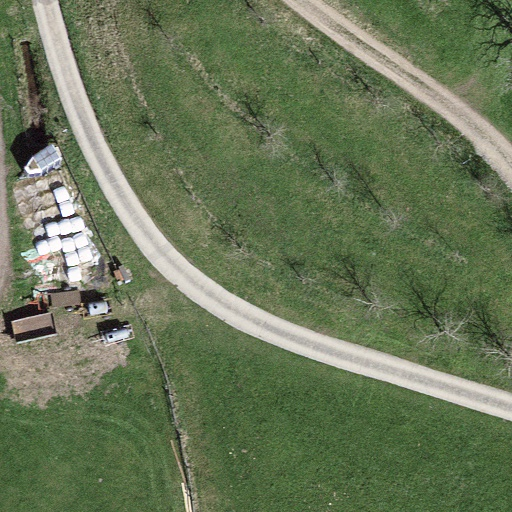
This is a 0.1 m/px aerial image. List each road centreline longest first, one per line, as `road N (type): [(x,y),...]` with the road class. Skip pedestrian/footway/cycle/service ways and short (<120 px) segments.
road 1 (track): [(56,0),(90,127),(262,320),(511,424)]
road 2 (track): [(511,165),(315,0)]
